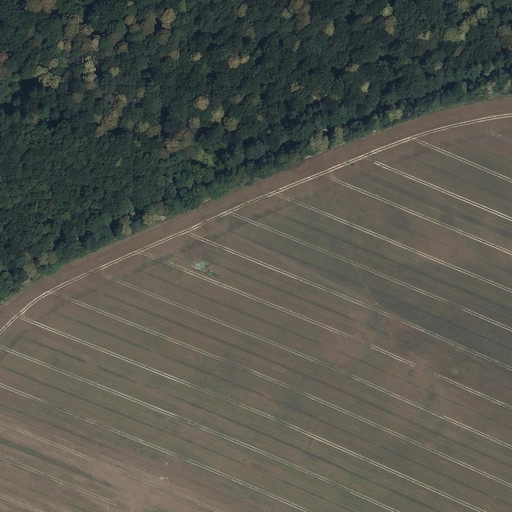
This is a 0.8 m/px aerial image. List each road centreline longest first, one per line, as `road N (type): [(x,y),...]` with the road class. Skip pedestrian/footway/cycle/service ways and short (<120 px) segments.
road 1 (track): [(511,73),(317,136),(0,279)]
road 2 (track): [(0,118),(221,175)]
